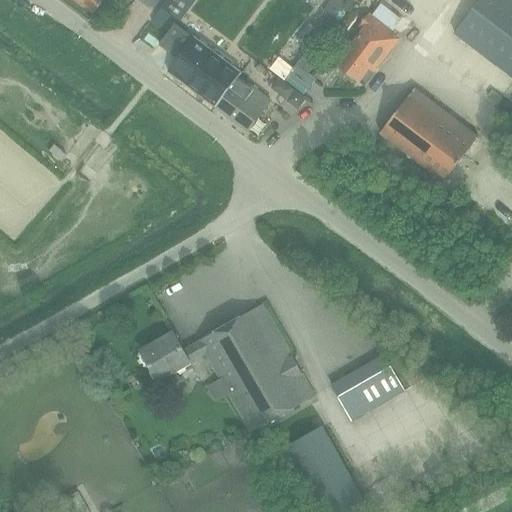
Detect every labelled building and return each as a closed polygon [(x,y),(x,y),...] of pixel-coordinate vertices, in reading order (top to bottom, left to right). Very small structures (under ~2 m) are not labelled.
[(76,0),(95,14),(97,11),(105,0),(76,0)] [(168,0),(162,8),(153,21),(161,27),(171,15),(174,17),(180,22),(191,8),(196,0),(168,0)] [(511,0),(481,0),(456,33),(511,75),(511,0)] [(382,4),(372,16),(385,25),(393,31),(402,20),(382,4)] [(360,81),(376,59),(380,62),(390,48),(386,45),(395,32),(385,25),(372,16),(369,14),(360,27),(364,30),(338,65),(360,81)] [(167,35),(159,45),(179,61),(171,72),(216,107),(248,131),(272,99),(256,87),(254,91),(238,79),(243,72),(197,37),(195,39),(175,24),(167,35)] [(291,72),(285,80),(295,88),(304,95),(310,87),(316,79),(309,73),(297,64),(291,72)] [(279,78),(271,88),(286,100),(294,89),(279,78)] [(381,132),(445,181),(479,136),(415,87),(381,132)] [(296,90),(287,101),(298,110),(307,99),(296,90)] [(149,361),(165,390),(172,392),(178,388),(181,380),(182,380),(177,371),(208,353),(252,430),(315,394),(264,304),(200,341),(201,343),(186,352),(175,333),(143,351),(144,353),(142,356),(145,361),(149,361)] [(404,389),(384,355),(333,385),(353,419),(404,389)] [(285,448),(321,511),(364,511),(370,509),(323,427),(285,448)] [(67,498),(75,511),(91,511),(79,491),(67,498)]
